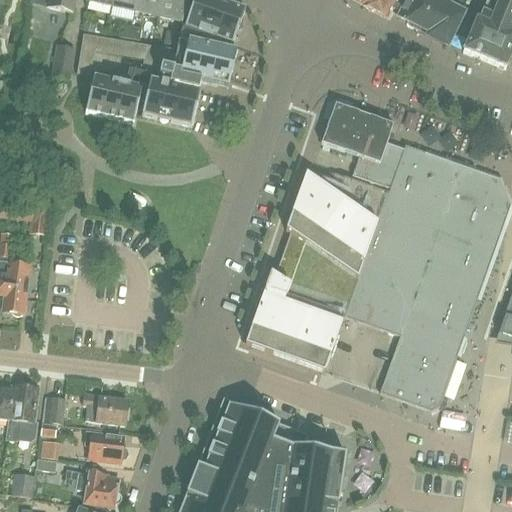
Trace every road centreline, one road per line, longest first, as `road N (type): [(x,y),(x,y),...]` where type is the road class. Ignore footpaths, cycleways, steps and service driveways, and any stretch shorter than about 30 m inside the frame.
road 1 (tertiary): [(194,356),(308,16)]
road 2 (residential): [(194,356),(401,433)]
road 3 (tertiary): [(308,16),(511,96)]
road 4 (residential): [(186,389),(143,375),(0,357)]
road 5 (residential): [(489,390),(493,357),(483,352),(511,252)]
road 6 (tertiary): [(147,511),(186,389)]
